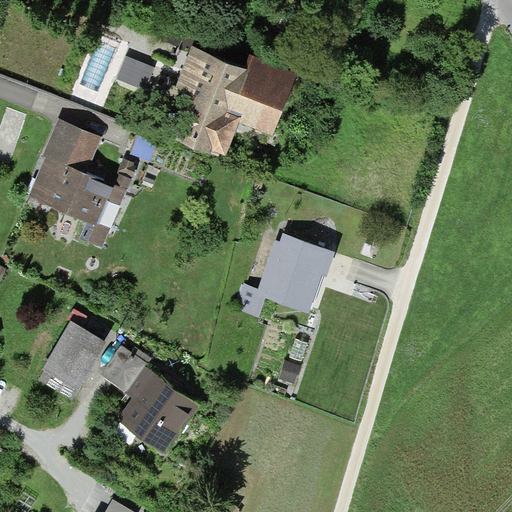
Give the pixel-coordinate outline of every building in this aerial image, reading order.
[(76,94),(107,107),(119,80),(110,76),(123,44),(101,34),(76,94)] [(242,69),(191,48),(160,124),(178,131),(173,142),(211,157),(213,152),(225,158),(239,123),(273,137),(298,75),(248,54),(242,69)] [(121,73),(149,84),(158,63),(130,51),(121,73)] [(104,245),(139,160),(126,155),(113,185),(90,176),(106,138),(58,118),(43,154),(46,155),(29,196),(88,220),(81,236),(104,245)] [(259,285),(258,288),(266,290),(309,303),(312,292),(315,293),(323,269),(327,271),(336,244),(282,227),(280,236),(275,234),(259,285)] [(258,313),(266,290),(258,288),(259,285),(246,281),(237,307),(258,313)] [(72,315),(44,364),(77,383),(105,334),(72,315)] [(127,389),(145,362),(151,354),(137,345),(133,352),(115,340),(110,347),(108,346),(100,359),(108,364),(103,372),(127,389)] [(284,357),(279,374),(296,379),(301,362),(284,357)] [(132,393),(118,414),(165,447),(199,399),(145,362),(127,389),(132,393)] [(113,496),(103,511),(137,511),(139,510),(113,496)]
